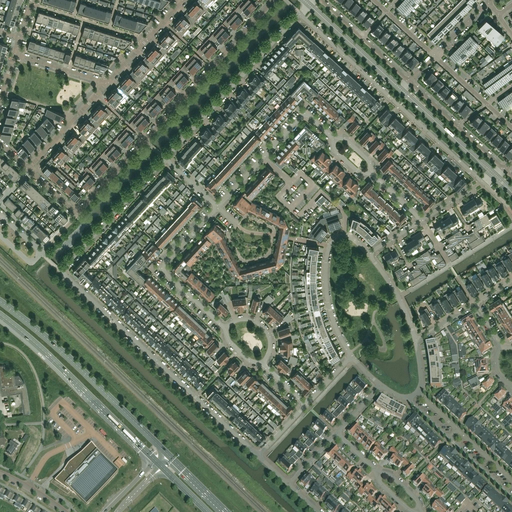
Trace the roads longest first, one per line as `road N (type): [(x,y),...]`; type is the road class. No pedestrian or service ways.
road 1 (residential): [(257,455),(61,272),(164,158)]
road 2 (residential): [(75,213),(273,0)]
road 3 (residential): [(298,13),(481,181)]
road 4 (primary): [(162,449),(0,301)]
road 5 (primary): [(0,314),(153,459)]
road 6 (residential): [(164,158),(298,13)]
road 7 (residential): [(216,207),(304,112),(333,140)]
road 8 (residential): [(224,327),(161,268),(216,207)]
road 9 (residential): [(350,356),(329,309),(325,264),(339,236),(367,253)]
road 10 (residential): [(406,398),(511,497)]
road 11 (residential): [(511,481),(418,390)]
road 12 (residential): [(503,168),(408,82)]
road 13 (secondary): [(400,89),(307,3)]
road 14 (secondary): [(493,175),(400,89)]
